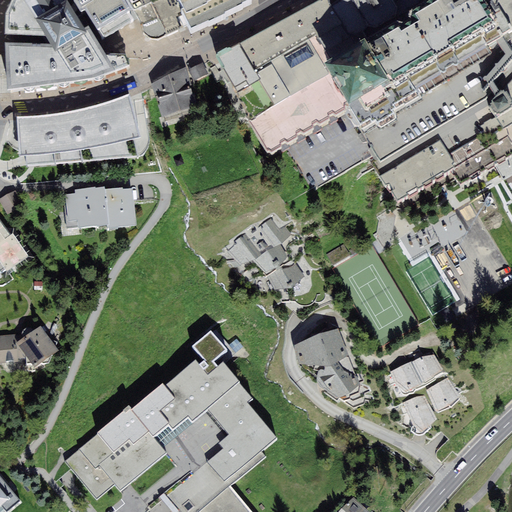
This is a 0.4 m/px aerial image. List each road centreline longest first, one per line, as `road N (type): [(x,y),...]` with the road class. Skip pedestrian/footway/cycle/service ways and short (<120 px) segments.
road 1 (secondary): [(292,0),(227,39),(93,97),(1,107)]
road 2 (primary): [(424,511),(511,419)]
